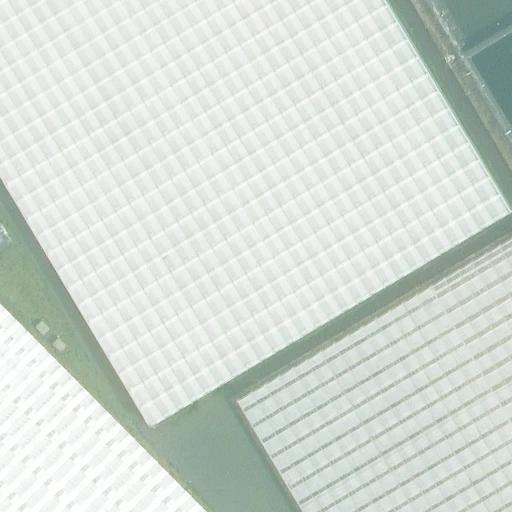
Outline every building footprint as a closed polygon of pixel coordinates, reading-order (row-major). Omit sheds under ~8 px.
[(0,0),(0,172),(98,337),(108,355),(150,425),(298,337),(509,211),(511,209),(511,208),(387,0),(0,0)] [(511,511),(511,236),(237,401),(302,511),(511,511)] [(0,511),(200,511),(0,307),(0,511)] [(41,321),(34,327),(43,335),(49,329),(41,321)] [(58,338),(51,344),(59,352),(66,346),(58,338)]
